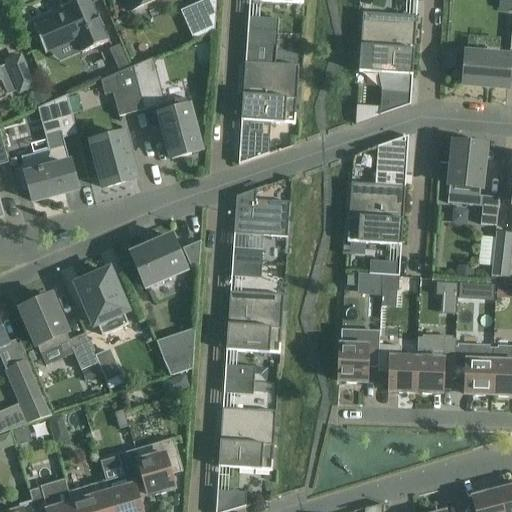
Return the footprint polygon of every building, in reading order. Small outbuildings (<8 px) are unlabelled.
[(108,44),(88,0),(82,0),(62,9),(65,16),(49,23),(48,21),(35,26),(36,29),(34,29),(45,55),(76,42),(82,55),(108,44)] [(123,0),(129,13),(160,0),(123,0)] [(201,20),(187,26),(194,41),(215,32),(216,0),(211,0),(195,7),(201,20)] [(361,31),(360,49),(414,52),(416,18),(362,15),(361,31)] [(251,33),(277,35),(278,21),(252,19),(251,33)] [(276,49),(277,35),(251,33),(250,47),(276,49)] [(120,47),(111,51),(120,73),(130,69),(120,47)] [(360,49),(359,74),(378,75),(382,93),(407,94),(408,77),(412,77),(414,52),(360,49)] [(510,59),(466,55),(464,87),(507,90),(510,59)] [(0,69),(0,102),(7,100),(6,98),(19,92),(20,94),(33,88),(20,58),(7,64),(8,66),(0,69)] [(133,69),(144,111),(158,108),(166,138),(165,138),(171,161),(191,156),(200,153),(186,99),(165,105),(153,60),(133,69)] [(243,98),(297,101),(299,67),(245,64),(243,98)] [(119,118),(144,111),(133,69),(116,76),(120,92),(112,94),(119,118)] [(47,90),(30,97),(36,110),(53,103),(47,90)] [(382,93),(381,93),(380,118),(410,107),(410,106),(407,107),(407,94),(382,93)] [(43,108),(37,110),(45,138),(61,133),(63,140),(77,136),(66,98),(43,108)] [(295,126),(297,101),(243,98),(241,123),(295,126)] [(2,143),(0,134),(0,219),(1,219),(0,214),(0,166),(8,164),(2,143)] [(136,181),(124,136),(92,145),(103,190),(136,181)] [(403,164),(404,139),(378,149),(377,163),(403,164)] [(270,142),(244,140),(242,164),(239,165),(238,166),(269,156),(270,142)] [(451,187),(449,204),(482,207),(483,199),(479,199),(480,190),(484,148),(454,145),(449,187),(451,187)] [(49,152),(21,159),(33,203),(64,194),(77,191),(75,184),(65,147),(49,152)] [(349,219),(403,222),(405,189),(351,185),(349,219)] [(254,202),(256,191),(236,198),(234,236),(287,239),(290,204),(254,202)] [(499,200),(483,199),(482,207),(480,226),(496,228),(499,200)] [(401,248),(403,222),(349,219),(347,244),(401,248)] [(511,253),(511,235),(496,234),(491,277),(509,279),(511,253)] [(173,241),(172,238),(169,240),(157,245),(146,250),(133,256),(133,255),(131,257),(132,259),(144,287),(145,290),(148,289),(160,283),(172,278),(184,273),(187,272),(185,269),(173,241)] [(236,265),(262,267),(263,252),(237,251),(236,265)] [(396,264),(370,263),(369,276),(395,278),(396,264)] [(262,267),(236,265),(235,279),(261,281),(262,267)] [(457,268),(456,279),(473,281),(474,270),(457,268)] [(126,313),(108,273),(77,286),(95,327),(97,326),(102,337),(108,335),(113,333),(118,331),(123,328),(128,325),(124,314),(126,313)] [(359,278),(347,277),(347,287),(359,287),(359,278)] [(396,280),(384,279),(384,291),(395,292),(396,280)] [(456,316),(457,285),(437,284),(436,297),(442,297),(441,316),(456,316)] [(494,303),(494,287),(459,285),(459,301),(494,303)] [(511,300),(511,286),(497,286),(497,299),(511,300)] [(230,293),(228,327),(281,331),(284,297),(230,293)] [(70,342),(51,298),(21,311),(40,355),(60,347),(63,353),(71,349),(81,372),(98,365),(85,335),(70,342)] [(281,331),(228,327),(226,353),(280,356),(281,331)] [(357,384),(366,384),(366,373),(377,373),(377,374),(378,374),(379,347),(380,334),(341,333),(341,347),(339,383),(345,383),(345,385),(357,385),(357,384)] [(417,361),(415,394),(421,394),(421,396),(433,396),(433,395),(441,395),(442,380),(454,380),(455,367),(455,348),(456,341),(418,339),(417,346),(417,361)] [(401,348),(379,347),(378,374),(379,374),(379,373),(390,373),(389,393),(398,393),(398,395),(410,395),(410,394),(415,394),(417,361),(401,360),(401,348)] [(455,367),(454,380),(466,381),(465,396),(474,396),(474,398),(486,398),(486,397),(491,397),(493,350),(455,348),(455,367)] [(192,370),(194,350),(163,361),(170,378),(192,370)] [(511,350),(493,350),(491,397),(497,397),(497,398),(508,399),(509,397),(511,397),(511,350)] [(19,405),(0,412),(0,433),(28,425),(52,417),(36,381),(23,351),(8,358),(13,369),(4,373),(19,405)] [(119,376),(109,353),(95,358),(106,382),(119,376)] [(96,367),(82,373),(86,384),(101,377),(96,367)] [(228,381),(254,383),(255,369),(229,367),(228,381)] [(190,389),(185,376),(160,384),(165,397),(190,389)] [(118,379),(107,383),(110,390),(121,385),(118,379)] [(253,397),(254,383),(228,381),(227,395),(253,397)] [(220,444),(274,447),(275,429),(276,413),(222,410),(220,444)] [(49,421),(56,444),(66,441),(60,418),(49,421)] [(33,444),(28,430),(14,434),(18,448),(33,444)] [(0,451),(14,447),(10,434),(0,437),(0,451)] [(173,441),(136,451),(149,498),(155,496),(155,497),(166,494),(166,493),(174,490),(170,476),(181,473),(181,474),(182,473),(173,441)] [(274,449),(274,447),(220,444),(219,469),(272,472),(274,449)] [(124,477),(105,483),(113,511),(140,511),(138,501),(148,497),(148,498),(149,498),(136,451),(118,457),(124,477)] [(74,511),(69,493),(68,493),(65,482),(29,492),(32,502),(34,511),(74,511)] [(113,511),(105,483),(69,493),(74,511),(113,511)] [(498,493),(502,511),(511,511),(511,488),(503,490),(504,492),(498,493)] [(247,494),(221,493),(219,511),(233,511),(246,508),(247,494)] [(502,511),(498,493),(492,495),(492,493),(481,496),(481,498),(473,500),(475,511),(502,511)] [(34,511),(32,502),(19,506),(20,511),(34,511)]
